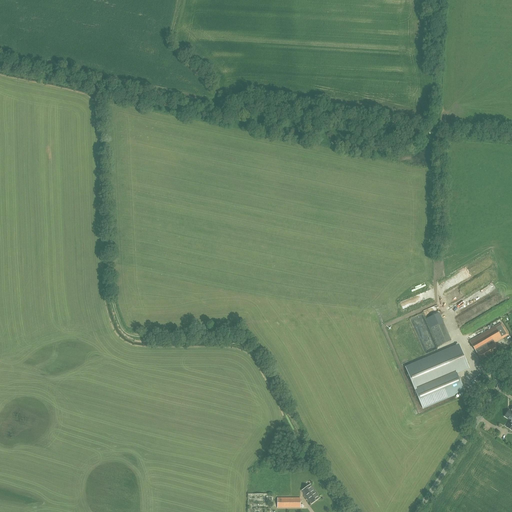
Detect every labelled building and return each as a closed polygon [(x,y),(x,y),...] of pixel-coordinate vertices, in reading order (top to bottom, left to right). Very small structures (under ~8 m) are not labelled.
[(430,328),(438,346),(452,341),(444,322),(430,328)] [(501,353),(495,343),(503,339),(509,335),(501,323),(495,326),(469,341),(483,363),(501,353)] [(459,345),(406,368),(423,408),(464,391),(455,368),(467,363),(459,345)] [(481,386),(489,380),(484,373),(476,379),(481,386)] [(311,504),(320,497),(310,484),(301,490),(311,504)] [(274,500),(274,494),(250,494),(250,509),(274,510),(274,506),(271,506),(271,500),(274,500)] [(278,508),(301,507),(301,498),(278,498),(278,508)]
